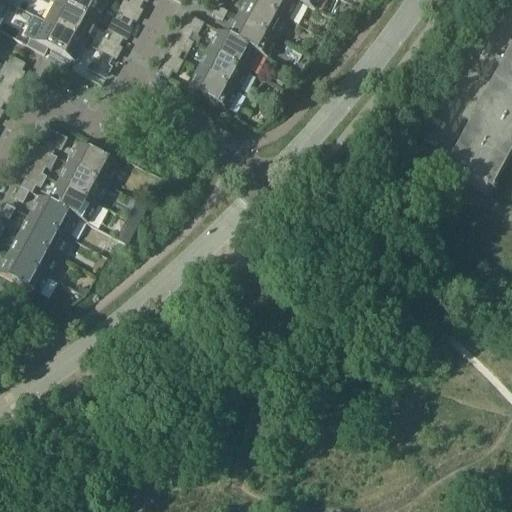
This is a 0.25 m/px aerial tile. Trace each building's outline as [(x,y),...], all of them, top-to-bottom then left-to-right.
[(46,0),(56,5),(95,27),(106,8),(91,0),(46,0)] [(131,0),(129,4),(129,5),(139,11),(140,10),(143,4),(143,3),(136,0),(131,0)] [(247,0),(237,19),(277,41),(288,22),(247,0)] [(247,0),(288,22),(298,4),(298,3),(293,0),(247,0)] [(293,0),(298,3),(298,4),(314,13),(320,0),(293,0)] [(56,5),(45,24),(85,46),(95,27),(56,5)] [(215,8),(211,16),(222,22),(227,14),(215,8)] [(118,23),(118,24),(129,29),(133,23),(133,22),(122,16),(122,17),(118,23)] [(34,18),(24,38),(51,53),(50,56),(69,67),(71,64),(74,66),(85,46),(45,24),(34,18)] [(227,38),(259,56),(267,61),(277,41),(237,19),(227,38)] [(181,29),(177,36),(188,42),(189,42),(192,35),(181,29)] [(219,33),(208,53),(249,75),(259,56),(227,38),(219,33)] [(108,42),(108,43),(119,49),(119,48),(122,42),(123,41),(112,35),(111,36),(108,42)] [(172,47),(167,55),(178,61),(182,54),(183,53),(172,47)] [(511,51),(445,174),(485,196),(489,188),(511,146),(511,51)] [(208,53),(198,72),(238,93),(249,75),(208,53)] [(98,61),(97,62),(109,68),(109,67),(112,61),(101,55),(98,61)] [(10,68),(9,68),(20,74),(21,73),(24,66),(13,60),(10,68)] [(161,67),(156,74),(167,81),(171,74),(172,73),(161,67)] [(198,72),(187,91),(228,113),(238,93),(198,72)] [(0,85),(0,88),(10,94),(10,93),(13,87),(14,86),(3,80),(3,81),(0,85)] [(41,151),(51,157),(52,157),(55,150),(44,144),(41,151)] [(78,147),(68,166),(108,187),(118,168),(78,147)] [(30,169),(30,170),(41,176),(41,175),(45,169),(34,163),(30,169)] [(68,166),(57,185),(97,207),(108,187),(68,166)] [(24,182),(20,188),(28,193),(31,194),(35,188),(35,187),(24,181),(24,182)] [(48,203),(47,204),(79,221),(87,226),(97,207),(57,185),(48,203)] [(20,188),(14,199),(22,204),(28,193),(20,188)] [(39,199),(29,218),(69,240),(79,221),(47,204),(48,203),(39,199)] [(6,207),(1,217),(9,221),(14,211),(6,207)] [(130,215),(126,222),(137,228),(141,220),(130,215)] [(29,218),(19,237),(59,259),(69,240),(29,218)] [(120,235),(116,242),(125,246),(128,248),(132,241),(120,235)] [(19,237),(9,256),(49,277),(59,259),(19,237)] [(9,256),(0,271),(0,277),(31,294),(38,298),(49,277),(9,256)]
